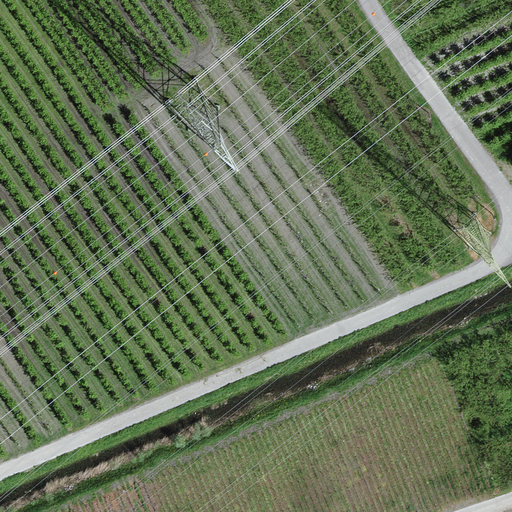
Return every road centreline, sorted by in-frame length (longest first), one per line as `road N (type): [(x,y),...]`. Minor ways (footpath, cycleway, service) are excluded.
road 1 (unclassified): [(0,476),(511,259)]
road 2 (unclassified): [(511,202),(365,0)]
